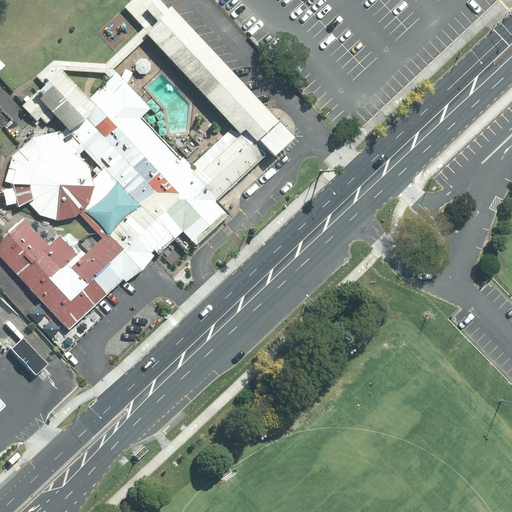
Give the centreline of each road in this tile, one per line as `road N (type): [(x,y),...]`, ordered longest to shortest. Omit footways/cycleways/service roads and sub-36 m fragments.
road 1 (secondary): [(511,43),(181,357)]
road 2 (secondary): [(0,511),(106,410),(181,357)]
road 3 (secondary): [(181,357),(131,425),(38,511)]
